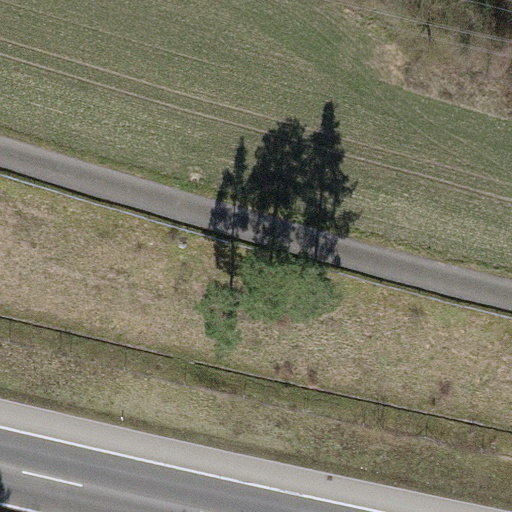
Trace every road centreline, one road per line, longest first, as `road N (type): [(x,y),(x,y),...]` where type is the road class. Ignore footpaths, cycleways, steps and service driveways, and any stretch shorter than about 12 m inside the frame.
road 1 (unclassified): [(511,291),(108,187),(0,151)]
road 2 (motorway): [(199,511),(0,464)]
